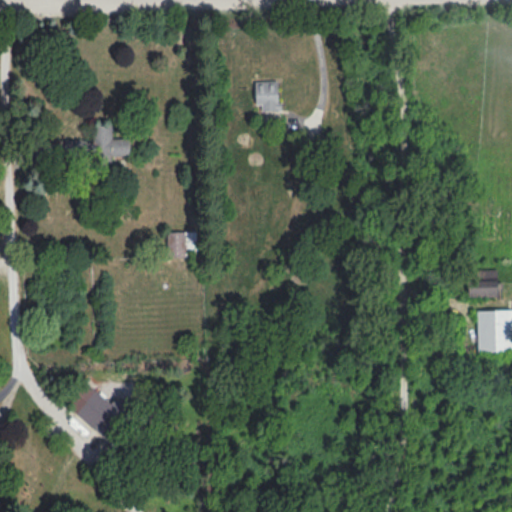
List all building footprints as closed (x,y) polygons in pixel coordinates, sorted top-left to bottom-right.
[(258,111),(281,111),(281,81),(258,81),(258,111)] [(131,138),(113,139),(113,125),(93,125),(93,140),(66,140),(66,158),(100,158),(100,166),(113,165),(113,156),(132,155),(131,138)] [(322,160),(322,139),(306,139),(306,160),(322,160)] [(197,258),(197,232),(169,232),(169,258),(197,258)] [(472,297),(501,297),(501,281),(472,281),(472,297)] [(479,352),(511,352),(511,310),(479,310),(479,352)] [(78,412),(111,443),(138,414),(119,396),(113,403),(98,390),(78,412)]
